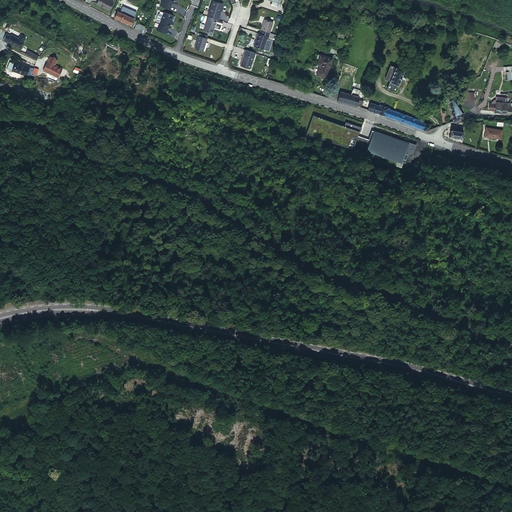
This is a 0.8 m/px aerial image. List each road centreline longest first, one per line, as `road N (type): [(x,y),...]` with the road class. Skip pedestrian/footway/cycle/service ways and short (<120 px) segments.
road 1 (tertiary): [(0,121),(34,127),(102,165),(188,194),(306,263),(511,344)]
road 2 (secondary): [(0,316),(64,304),(114,310),(511,396)]
road 3 (secondary): [(434,140),(220,71)]
road 4 (secondary): [(220,71),(67,0)]
